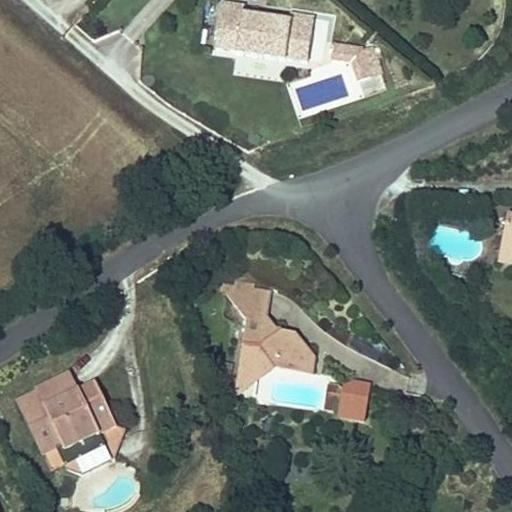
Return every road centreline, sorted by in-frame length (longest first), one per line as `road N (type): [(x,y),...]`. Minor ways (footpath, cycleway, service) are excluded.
road 1 (residential): [(0,347),(171,235),(280,197)]
road 2 (residential): [(511,460),(378,285),(361,257),(349,207)]
road 3 (unclassified): [(280,197),(70,25)]
road 4 (residential): [(349,207),(368,171),(392,154),(511,94)]
